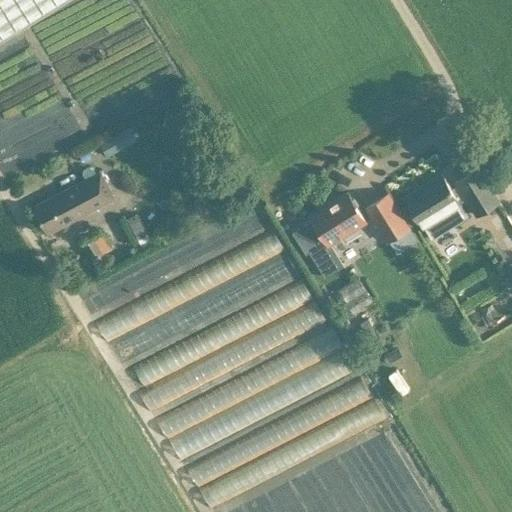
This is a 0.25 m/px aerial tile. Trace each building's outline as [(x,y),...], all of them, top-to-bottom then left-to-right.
[(0,0),(0,40),(64,0),(0,0)] [(129,125),(101,141),(108,154),(136,139),(129,125)] [(480,165),(456,179),(459,183),(467,197),(477,215),(501,200),(495,189),(480,165)] [(83,172),(86,179),(39,204),(52,229),(114,197),(101,171),(96,173),(93,167),(90,166),(84,169),(83,172)] [(442,171),(404,194),(408,201),(419,219),(424,227),(425,226),(430,235),(451,221),(453,225),(468,216),(460,204),(462,203),(461,201),(452,188),(442,171)] [(310,213),(329,245),(368,221),(349,189),(310,213)] [(390,190),(366,205),(389,241),(390,240),(411,227),(412,226),(411,224),(400,206),(390,190)] [(408,201),(400,206),(411,224),(419,219),(408,201)] [(139,215),(129,220),(139,239),(149,234),(139,215)] [(411,227),(390,240),(398,253),(419,240),(411,227)] [(102,234),(84,244),(92,259),(93,259),(111,249),(102,234)] [(345,336),(164,415),(173,436),(354,357),(345,336)] [(372,384),(269,432),(277,449),(380,402),(372,384)]
